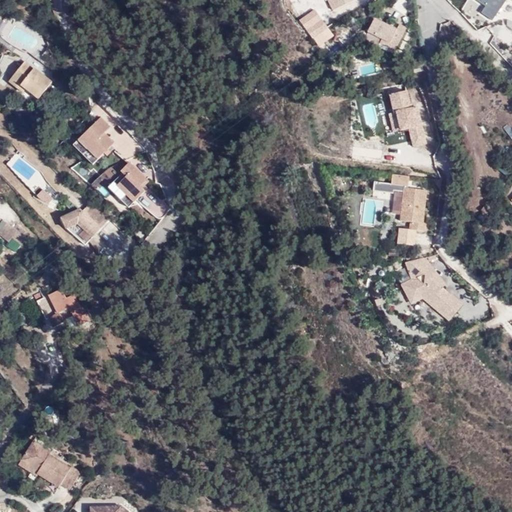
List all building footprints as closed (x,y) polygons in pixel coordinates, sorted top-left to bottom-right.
[(326,0),(330,9),(354,0),(326,0)] [(467,0),(460,10),(479,22),(483,17),(491,22),(505,0),(467,0)] [(375,14),(365,34),(395,49),(405,29),(375,14)] [(321,18),(307,29),(320,45),(334,34),(321,18)] [(23,62),(9,77),(23,90),(34,101),(48,85),(23,62)] [(23,90),(9,77),(5,81),(19,94),(23,90)] [(400,122),(405,139),(425,134),(422,122),(418,123),(414,118),(409,100),(393,104),(398,122),(400,122)] [(72,143),(94,164),(111,146),(127,161),(141,147),(116,124),(113,127),(100,115),(72,143)] [(393,123),(398,141),(405,139),(400,122),(398,122),(393,123)] [(135,156),(107,184),(129,206),(147,188),(143,184),(153,174),(135,156)] [(400,199),(410,199),(408,228),(418,229),(418,237),(433,238),(433,231),(431,231),(432,212),(430,212),(430,208),(432,206),(433,198),(414,197),(415,185),(398,184),(397,193),(391,193),(390,201),(400,201),(400,199)] [(38,196),(47,204),(57,192),(48,185),(38,196)] [(163,221),(175,206),(163,196),(160,200),(147,188),(137,200),(163,221)] [(380,200),(390,201),(391,193),(380,192),(380,200)] [(94,226),(103,216),(84,199),(76,208),(94,226)] [(78,242),(94,226),(76,208),(74,205),(55,214),(60,225),(78,242)] [(12,248),(19,239),(11,234),(9,235),(0,229),(0,244),(5,248),(7,245),(12,248)] [(21,240),(19,239),(12,248),(18,252),(23,246),(19,243),(21,240)] [(436,264),(416,269),(422,287),(419,289),(427,306),(432,301),(460,326),(472,313),(460,303),(459,302),(457,304),(450,298),(456,291),(452,286),(445,282),(436,278),(436,264)] [(452,286),(436,264),(436,278),(445,282),(452,286)] [(427,306),(419,289),(412,292),(422,310),(427,306)] [(462,300),(456,291),(450,298),(457,304),(459,302),(460,303),(462,300)] [(44,304),(42,296),(33,299),(48,338),(59,333),(56,322),(71,317),(78,335),(90,331),(82,305),(69,309),(64,297),(44,304)] [(427,306),(422,310),(432,304),(458,328),(460,326),(432,301),(427,306)] [(35,441),(23,459),(40,471),(38,474),(58,488),(60,485),(68,492),(80,474),(71,468),(70,469),(50,455),(51,452),(35,441)] [(40,471),(23,459),(20,464),(37,476),(38,474),(40,471)]
